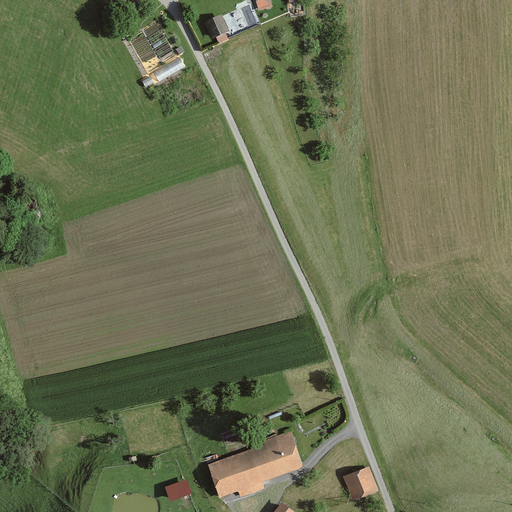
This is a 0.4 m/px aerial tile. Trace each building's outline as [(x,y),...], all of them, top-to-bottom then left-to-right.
[(272,9),(269,0),(267,0),(256,3),(259,13),(272,9)] [(241,29),(234,12),(204,23),(211,41),(241,29)] [(300,467),(288,433),(262,442),(263,445),(205,465),(217,499),(236,492),(238,497),(265,488),(262,480),(300,467)] [(368,468),(344,477),(353,501),(377,492),(368,468)] [(184,482),(163,488),(167,502),(188,495),(184,482)]
